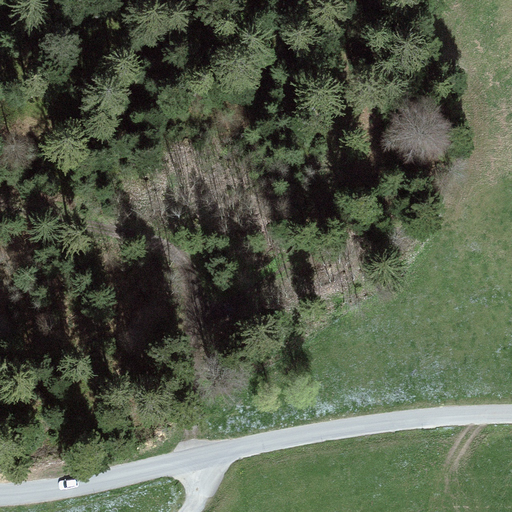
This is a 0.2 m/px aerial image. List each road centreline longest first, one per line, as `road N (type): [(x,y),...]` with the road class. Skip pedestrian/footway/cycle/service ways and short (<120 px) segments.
road 1 (unclassified): [(511,413),(323,431),(201,459)]
road 2 (track): [(201,459),(0,497)]
